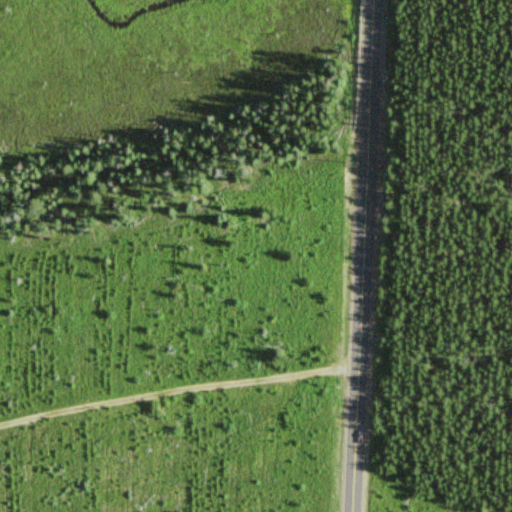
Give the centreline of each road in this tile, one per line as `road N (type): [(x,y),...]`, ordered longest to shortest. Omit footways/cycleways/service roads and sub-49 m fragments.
road 1 (tertiary): [(353,378),(371,0)]
road 2 (track): [(0,419),(275,376),(353,378)]
road 3 (tertiary): [(347,511),(353,378)]
